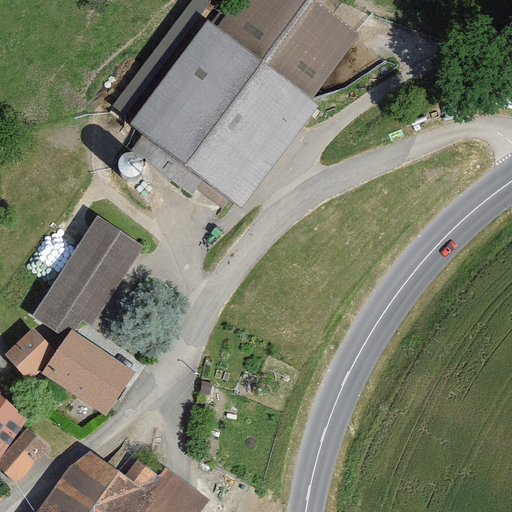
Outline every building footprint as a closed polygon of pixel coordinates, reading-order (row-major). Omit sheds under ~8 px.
[(365,58),(292,0),(238,0),(132,132),(237,217),(365,58)] [(198,19),(207,1),(204,0),(187,0),(182,11),(198,19)] [(209,2),(201,17),(216,24),(223,9),(209,2)] [(143,243),(101,215),(30,325),(73,352),(143,243)] [(1,355),(27,376),(53,345),(27,323),(1,355)] [(114,397),(52,362),(32,397),(93,432),(114,397)] [(0,449),(22,421),(0,403),(0,449)] [(90,444),(38,511),(193,511),(206,497),(163,464),(157,472),(135,455),(124,470),(90,444)]
